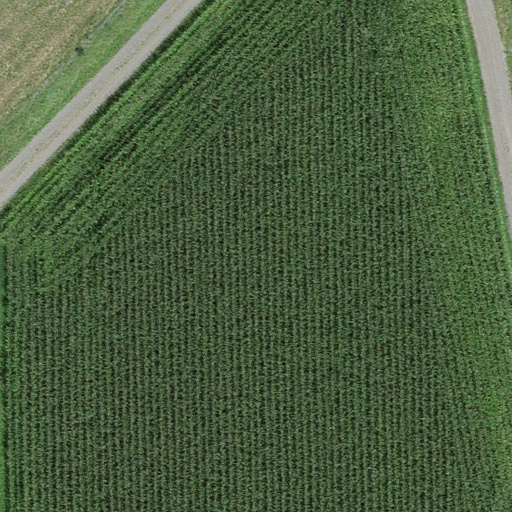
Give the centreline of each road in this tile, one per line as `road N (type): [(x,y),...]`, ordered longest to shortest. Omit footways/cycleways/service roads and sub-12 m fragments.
road 1 (track): [(0,186),(188,0)]
road 2 (track): [(479,0),(511,162)]
